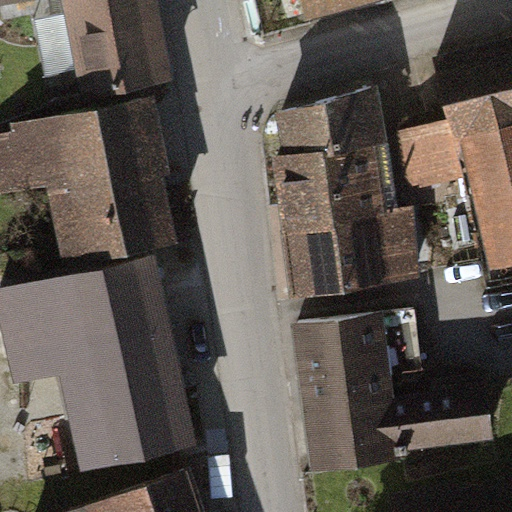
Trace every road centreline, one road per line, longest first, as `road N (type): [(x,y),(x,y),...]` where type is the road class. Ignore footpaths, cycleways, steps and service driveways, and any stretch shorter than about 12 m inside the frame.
road 1 (residential): [(279,511),(230,81)]
road 2 (residential): [(230,81),(511,3)]
